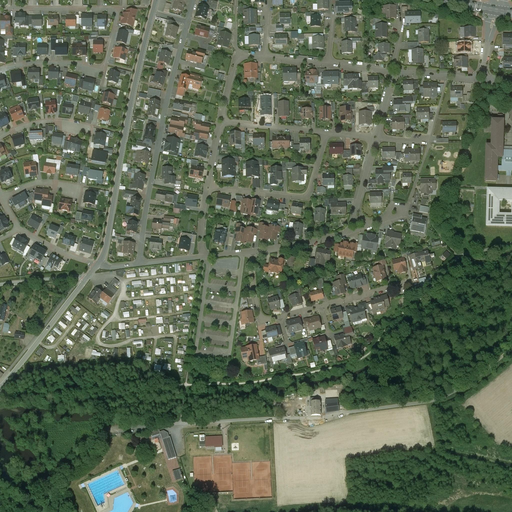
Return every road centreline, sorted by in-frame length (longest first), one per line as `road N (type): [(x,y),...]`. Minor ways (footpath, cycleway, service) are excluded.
road 1 (residential): [(511,346),(447,394),(416,403),(323,417),(107,429)]
road 2 (residential): [(0,5),(118,9),(103,65),(10,64)]
road 3 (unclassified): [(153,9),(96,264)]
road 4 (residential): [(189,18),(151,170),(138,263)]
road 5 (residential): [(251,252),(257,308),(266,319),(408,287)]
road 6 (residential): [(326,133),(308,192),(208,187)]
road 7 (unclassified): [(88,274),(0,383)]
